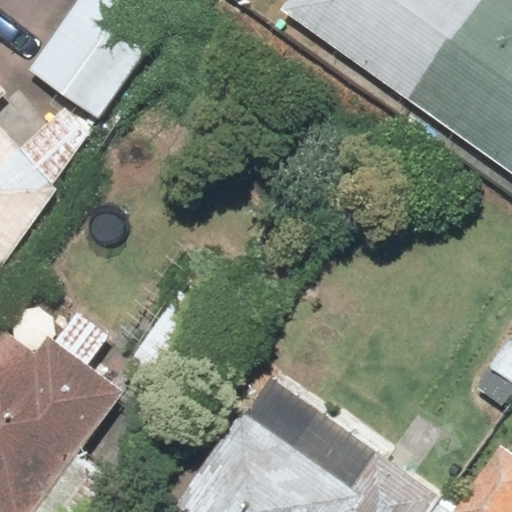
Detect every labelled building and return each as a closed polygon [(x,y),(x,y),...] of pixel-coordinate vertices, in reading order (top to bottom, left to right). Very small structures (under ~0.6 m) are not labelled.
[(181,7),(169,0),(83,0),(34,79),(107,125),(181,7)] [(511,0),(296,0),(285,16),(511,171),(511,0)] [(0,103),(12,87),(0,78),(0,275),(98,139),(61,112),(28,158),(0,137),(0,103)] [(270,306),(208,260),(131,363),(194,409),(270,306)] [(3,333),(0,337),(0,511),(134,511),(143,502),(82,450),(128,397),(91,365),(115,337),(82,309),(60,334),(36,312),(12,341),(3,333)] [(511,338),(476,390),(511,414),(511,338)] [(347,488),(238,415),(173,511),(433,511),(443,497),(373,450),(347,488)] [(511,511),(511,457),(495,445),(449,511),(511,511)]
